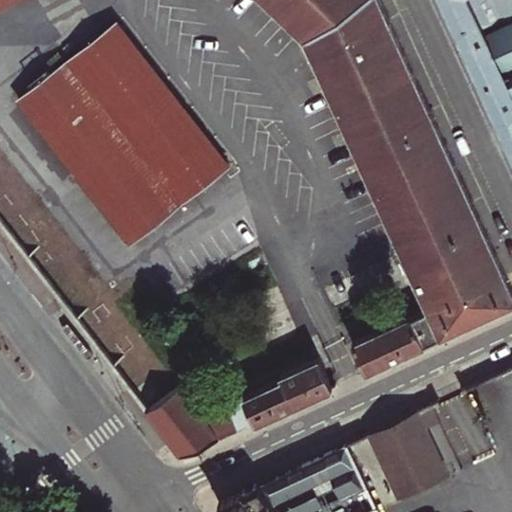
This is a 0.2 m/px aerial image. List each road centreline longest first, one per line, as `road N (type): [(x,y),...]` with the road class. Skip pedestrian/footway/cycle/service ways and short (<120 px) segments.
road 1 (residential): [(511,332),(178,485)]
road 2 (residential): [(511,218),(413,0)]
